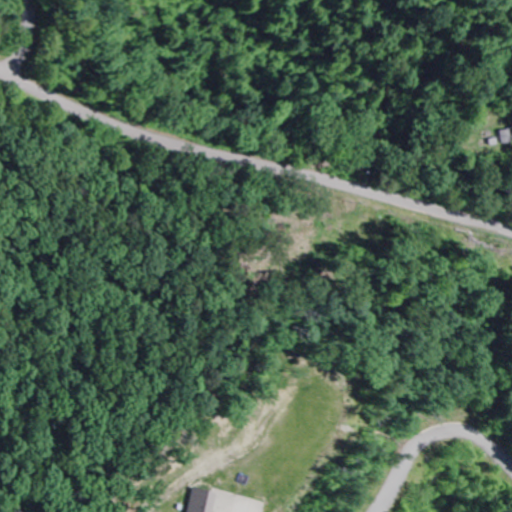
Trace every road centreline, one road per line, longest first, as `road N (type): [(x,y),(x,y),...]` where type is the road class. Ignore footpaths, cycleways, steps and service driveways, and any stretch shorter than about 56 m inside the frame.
road 1 (residential): [(0,71),(124,129),(511,231)]
road 2 (residential): [(511,469),(472,436),(433,435),(413,449),(373,511)]
road 3 (residential): [(85,112),(138,0)]
